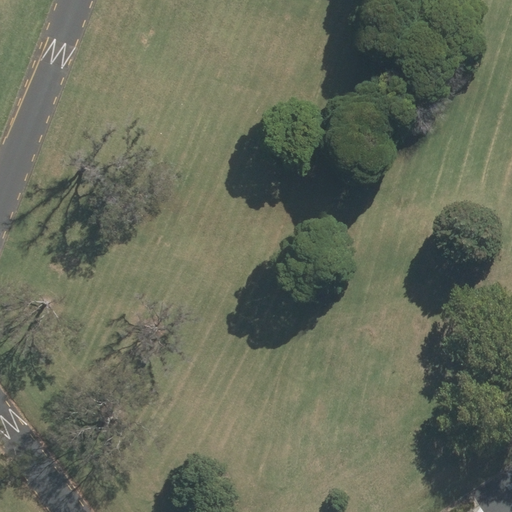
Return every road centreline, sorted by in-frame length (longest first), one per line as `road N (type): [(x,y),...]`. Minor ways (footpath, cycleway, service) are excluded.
road 1 (residential): [(76,0),(0,191)]
road 2 (residential): [(0,407),(74,511)]
